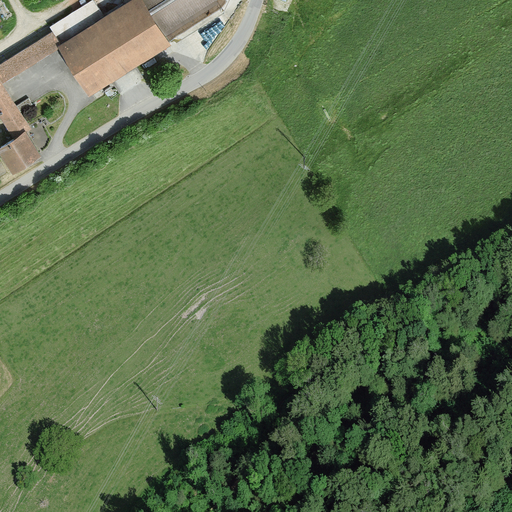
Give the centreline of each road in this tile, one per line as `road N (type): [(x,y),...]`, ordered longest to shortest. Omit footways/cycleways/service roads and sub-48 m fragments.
road 1 (track): [(511,270),(342,384),(192,408),(103,433),(53,470),(18,511)]
road 2 (unclassified): [(0,198),(216,67),(257,0)]
